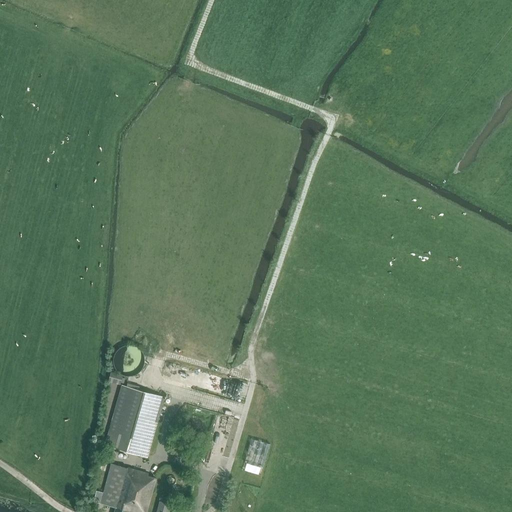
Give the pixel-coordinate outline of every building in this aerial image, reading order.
[(144,363),(144,357),(142,351),(136,347),(130,345),(124,346),(119,348),(115,353),(113,358),(113,363),(115,368),(118,372),(121,374),(126,376),(131,376),(136,374),(141,370),(144,363)] [(110,371),(108,380),(120,384),(121,382),(123,382),(125,377),(122,376),(123,375),(110,371)] [(164,396),(122,385),(105,445),(147,456),(164,396)] [(251,439),(244,462),(263,467),(270,444),(251,439)] [(104,493),(96,491),(94,501),(116,507),(114,511),(127,511),(128,510),(136,511),(146,511),(156,478),(148,476),(148,473),(111,464),(104,493)] [(160,497),(159,501),(160,501),(157,511),(167,511),(170,504),(169,503),(169,501),(167,501),(168,499),(160,497)]
